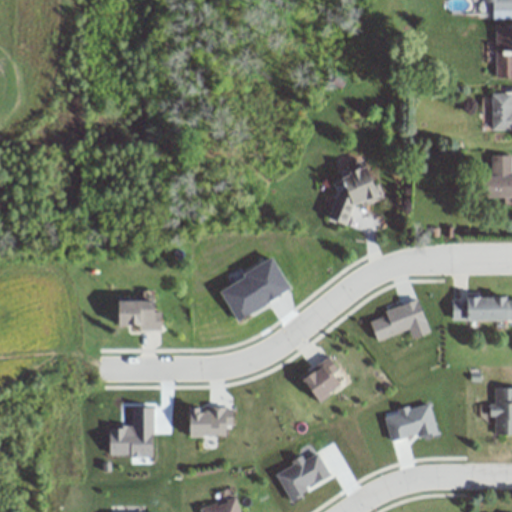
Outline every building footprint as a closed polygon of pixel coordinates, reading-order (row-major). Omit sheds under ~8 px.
[(511,0),(482,0),(482,16),(511,16),(511,0)] [(511,25),(495,25),(495,79),(511,79),(511,25)] [(511,129),(511,111),(511,112),(511,93),(492,93),(492,130),(511,129)] [(491,175),(483,175),(483,198),(511,197),(511,174),(511,175),(511,155),(491,155),(491,175)] [(357,207),(382,195),(367,165),(342,178),(357,207)] [(452,297),(451,320),(511,320),(511,302),(506,294),(493,296),(481,297),(474,298),(468,296),(452,297)] [(115,303),(117,331),(137,325),(159,335),(156,301),(115,303)] [(299,378),(318,398),(347,382),(325,354),(299,378)] [(495,388),(511,387),(511,434),(494,434),(493,415),(488,415),(489,404),(494,404),(495,388)] [(199,511),(199,510),(216,503),(219,504),(228,502),(227,498),(236,498),(240,511),(199,511)]
